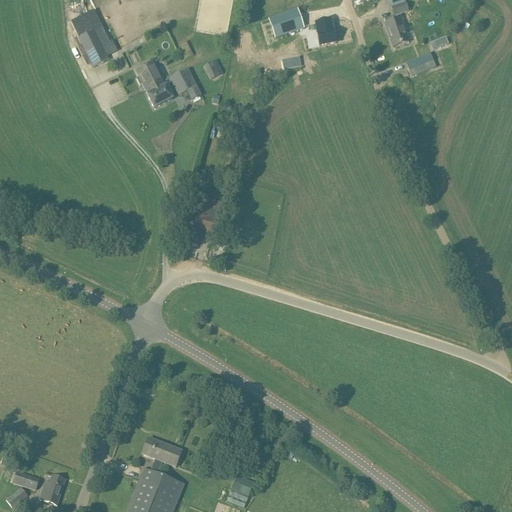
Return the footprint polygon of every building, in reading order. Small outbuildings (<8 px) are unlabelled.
[(387,0),(394,18),(408,13),(404,1),(408,0),(387,0)] [(297,11),(268,21),(275,40),(304,30),(297,11)] [(409,43),(401,20),(385,26),(393,48),(409,43)] [(330,22),(315,25),(317,35),(319,48),(336,44),(333,32),(332,32),(330,22)] [(109,61),(94,32),(79,40),(93,69),(109,61)] [(445,38),(436,42),(439,50),(448,46),(445,38)] [(188,47),(180,51),(185,61),(193,57),(188,47)] [(430,54),(405,64),(411,78),(435,68),(430,54)] [(299,59),(290,60),(292,70),(301,68),(299,59)] [(135,72),(139,79),(136,80),(140,87),(142,86),(145,91),(162,82),(153,64),(135,72)] [(218,77),(212,64),(204,68),(211,81),(218,77)] [(200,97),(187,71),(170,80),(179,97),(187,93),(192,102),(200,97)] [(162,82),(145,91),(148,97),(147,97),(154,110),(173,101),(166,88),(165,88),(162,82)] [(210,202),(196,198),(191,215),(183,244),(198,248),(202,232),(212,235),(221,205),(210,202)] [(182,453),(148,440),(142,456),(155,461),(150,473),(144,471),(128,511),(172,511),(183,486),(158,476),(162,464),(175,469),(182,453)] [(39,480),(17,473),(12,485),(35,493),(39,480)] [(65,482),(52,477),(49,484),(45,483),(39,502),(57,508),(65,482)] [(234,484),(228,503),(247,509),(253,490),(234,484)] [(27,498),(21,489),(5,501),(12,510),(27,498)]
